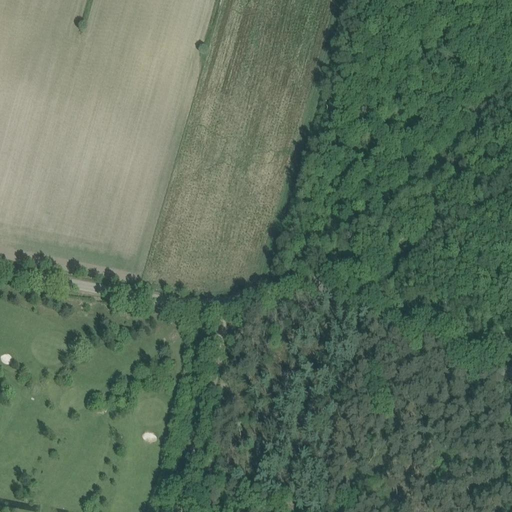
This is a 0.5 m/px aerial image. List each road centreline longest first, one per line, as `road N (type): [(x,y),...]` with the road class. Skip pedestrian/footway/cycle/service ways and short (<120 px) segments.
road 1 (unclassified): [(218,298),(0,272)]
road 2 (track): [(178,511),(224,317),(218,298)]
road 3 (track): [(511,364),(320,287)]
